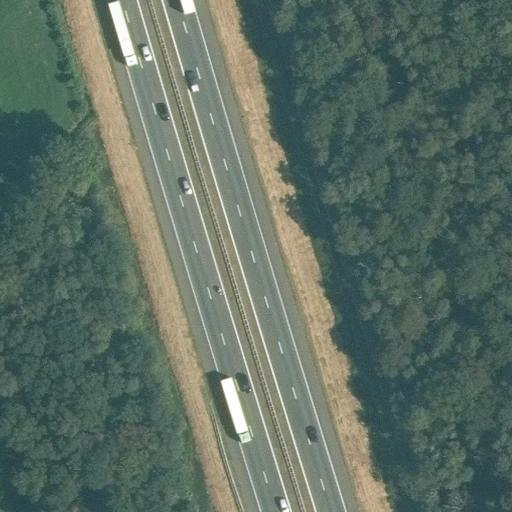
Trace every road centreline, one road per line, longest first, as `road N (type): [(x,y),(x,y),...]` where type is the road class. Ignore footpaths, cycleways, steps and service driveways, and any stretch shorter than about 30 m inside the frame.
road 1 (motorway): [(335,511),(176,0)]
road 2 (motorway): [(123,0),(278,511)]
road 3 (track): [(269,0),(423,511)]
